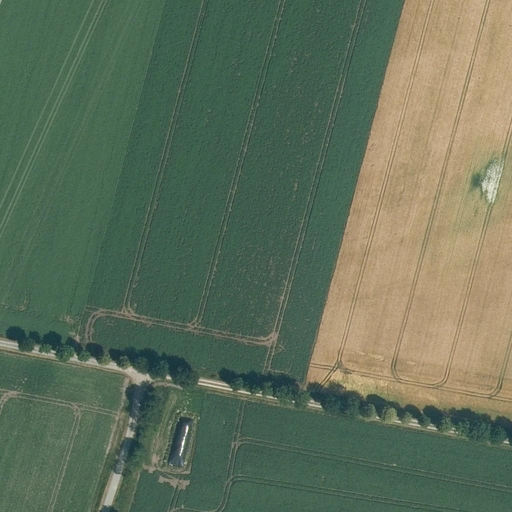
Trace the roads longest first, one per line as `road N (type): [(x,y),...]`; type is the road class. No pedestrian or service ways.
road 1 (track): [(145,371),(511,440)]
road 2 (track): [(145,371),(0,344)]
road 3 (track): [(104,511),(145,371)]
